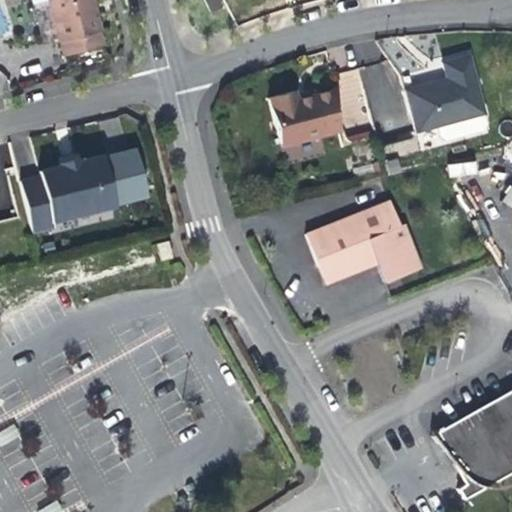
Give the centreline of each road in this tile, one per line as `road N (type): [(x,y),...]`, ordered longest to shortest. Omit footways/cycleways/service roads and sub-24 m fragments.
road 1 (residential): [(329,448),(491,356),(501,337),(496,311),(475,293),(451,291),(279,366)]
road 2 (residential): [(511,8),(344,23),(170,83)]
road 3 (residential): [(170,83),(205,226),(279,366)]
road 4 (residential): [(170,83),(0,125)]
